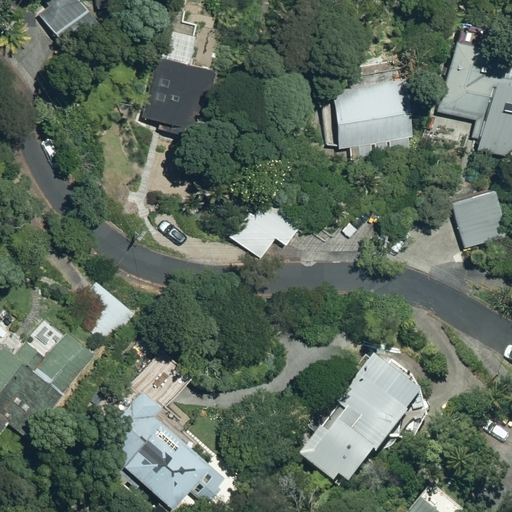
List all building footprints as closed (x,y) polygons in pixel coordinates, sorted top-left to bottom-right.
[(50,0),(42,7),(72,42),(106,14),(93,0),(50,0)] [(442,53),(429,117),(470,125),(464,154),(511,163),(511,88),(471,80),(475,59),(442,53)] [(149,119),(203,133),(217,75),(164,60),(149,119)] [(346,152),(349,169),(409,158),(406,141),(409,141),(399,85),(319,99),(329,155),(346,152)] [(235,233),(264,255),(279,235),(288,242),(309,215),(274,185),(235,233)] [(484,190),(443,204),(459,248),(499,234),(484,190)] [(71,313),(108,344),(141,309),(102,275),(71,313)] [(13,417),(34,433),(99,348),(71,326),(52,351),(34,336),(23,350),(7,338),(0,346),(0,426),(3,429),(13,417)] [(344,475),(355,483),(384,447),(387,449),(421,409),(418,406),(432,389),(384,351),(344,402),(346,404),(305,453),(339,481),(344,475)] [(133,467),(177,504),(195,483),(210,496),(214,491),(217,494),(228,482),(223,479),(231,471),(160,411),(167,402),(148,386),(93,449),(128,478),(131,474),(129,472),(133,467)] [(489,477),(462,509),(465,511),(497,511),(511,496),(489,477)] [(449,511),(431,497),(418,511),(449,511)]
